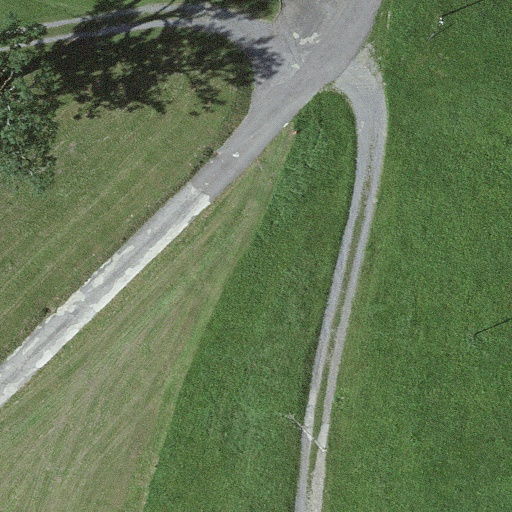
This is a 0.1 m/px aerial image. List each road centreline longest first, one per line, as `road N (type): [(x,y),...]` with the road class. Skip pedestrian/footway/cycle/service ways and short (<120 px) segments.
road 1 (track): [(0,390),(237,155),(363,0)]
road 2 (track): [(310,511),(321,410),(375,125),(364,85),(326,55)]
road 3 (track): [(0,53),(170,25),(228,31),(295,85)]
